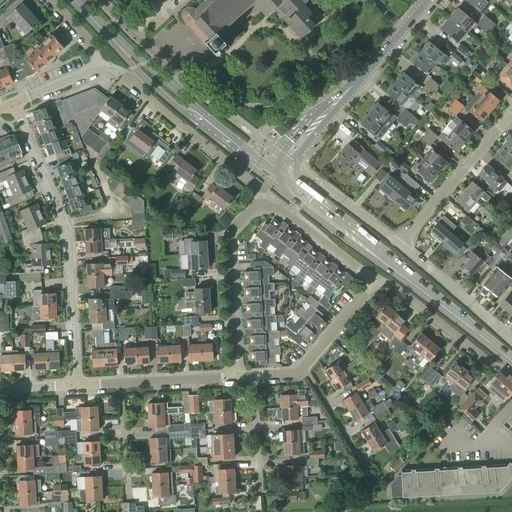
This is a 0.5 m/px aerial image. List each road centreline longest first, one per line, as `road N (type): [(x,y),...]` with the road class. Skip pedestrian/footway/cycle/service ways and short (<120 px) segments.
road 1 (residential): [(73,388),(67,238),(12,104)]
road 2 (residential): [(264,206),(241,218),(228,243),(235,380)]
road 3 (tertiary): [(511,361),(367,246)]
road 4 (residential): [(235,380),(302,370),(375,280)]
road 5 (residential): [(399,244),(511,116)]
road 6 (residential): [(133,84),(261,190)]
road 7 (tertiary): [(318,122),(429,0)]
road 8 (residential): [(73,388),(235,380)]
road 9 (residential): [(511,343),(399,244)]
road 10 (residential): [(491,365),(375,280)]
road 11 (residential): [(375,280),(290,215),(264,206)]
road 12 (residential): [(399,244),(291,164)]
road 13 (residential): [(176,90),(176,74),(100,0)]
road 14 (tertiary): [(271,173),(331,229),(367,246)]
road 15 (tertiary): [(367,246),(271,173)]
